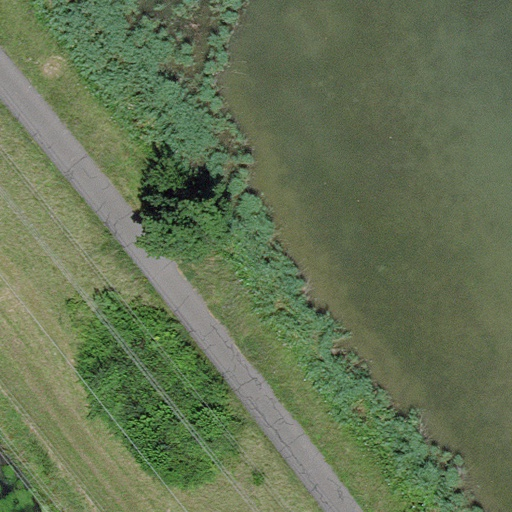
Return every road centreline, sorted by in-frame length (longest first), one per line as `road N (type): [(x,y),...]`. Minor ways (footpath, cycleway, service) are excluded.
road 1 (track): [(326,511),(0,80)]
road 2 (track): [(150,511),(0,313)]
